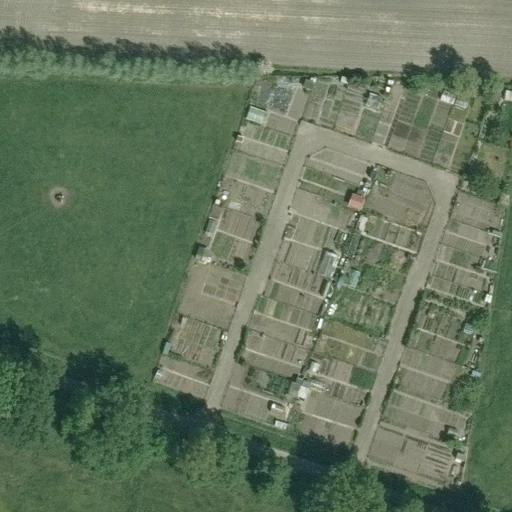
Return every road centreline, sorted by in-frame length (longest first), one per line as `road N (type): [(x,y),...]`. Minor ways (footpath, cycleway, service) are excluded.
road 1 (unknown): [(348,483),(451,181),(304,130),(201,432)]
road 2 (unclassified): [(432,511),(0,362)]
